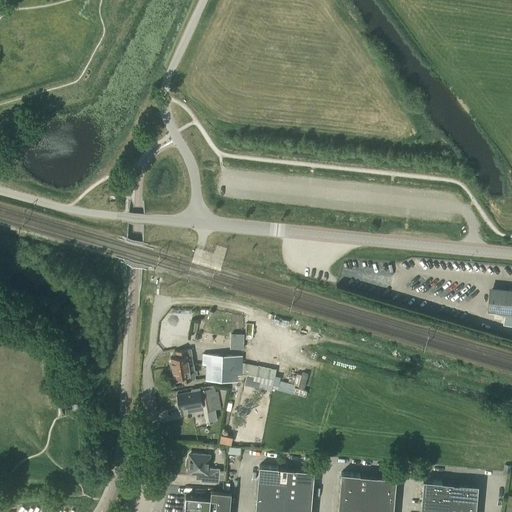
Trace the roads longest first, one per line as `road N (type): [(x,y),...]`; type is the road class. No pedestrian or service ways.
road 1 (unclassified): [(511,253),(197,222)]
road 2 (unclassified): [(197,222),(190,162),(160,105),(201,0)]
road 3 (unclassified): [(155,511),(163,476),(145,368),(160,345)]
road 4 (unclassified): [(0,192),(144,219)]
